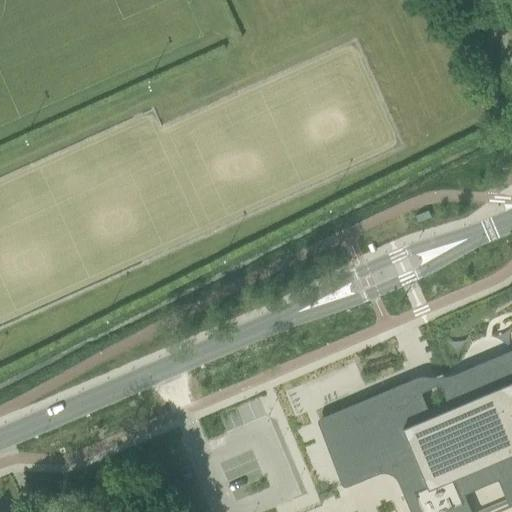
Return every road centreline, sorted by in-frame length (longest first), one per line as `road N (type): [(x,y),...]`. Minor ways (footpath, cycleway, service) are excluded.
road 1 (tertiary): [(321,302),(0,438)]
road 2 (tertiary): [(321,302),(357,299),(421,273),(452,246)]
road 3 (tertiary): [(452,246),(410,252),(350,277),(321,302)]
